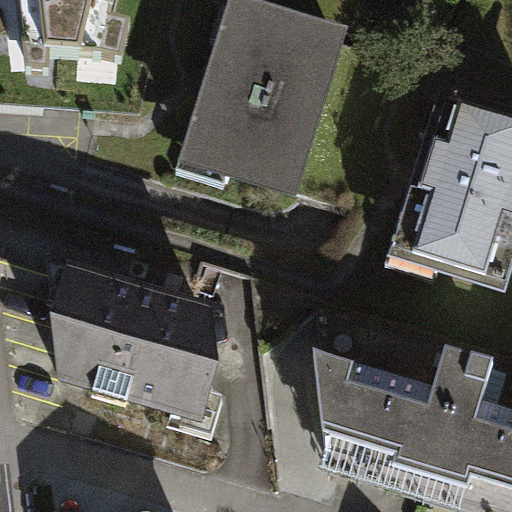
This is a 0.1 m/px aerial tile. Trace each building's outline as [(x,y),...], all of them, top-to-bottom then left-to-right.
[(20,0),(24,44),(103,51),(114,0),(20,0)] [(338,44),(239,13),(192,164),(292,194),(338,44)] [(402,259),(501,289),(511,253),(511,127),(448,108),(402,259)] [(167,414),(194,422),(204,385),(197,318),(83,285),(83,273),(40,260),(50,380),(89,391),(167,414)] [(316,458),(508,511),(511,511),(511,419),(474,407),(484,368),(438,353),(427,393),(305,358),(316,458)]
